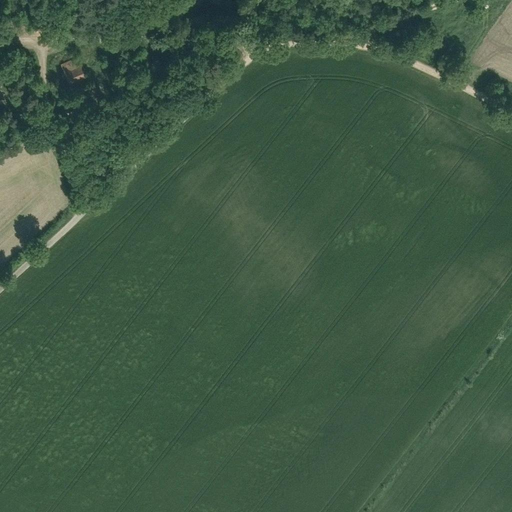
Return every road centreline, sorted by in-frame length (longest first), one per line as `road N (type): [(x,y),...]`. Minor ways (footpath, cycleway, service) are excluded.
road 1 (track): [(0,33),(383,50),(511,108)]
road 2 (track): [(263,46),(0,286)]
road 3 (track): [(317,46),(454,0)]
